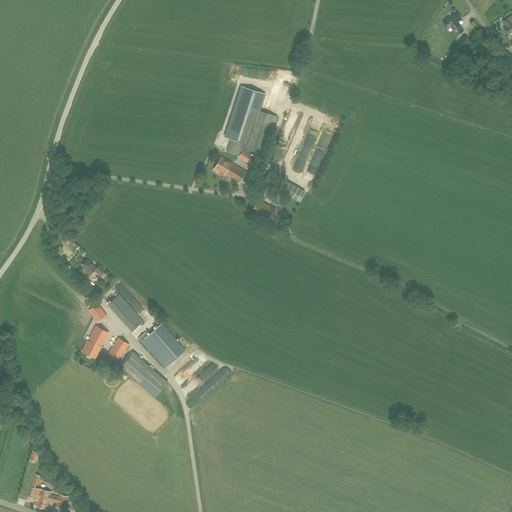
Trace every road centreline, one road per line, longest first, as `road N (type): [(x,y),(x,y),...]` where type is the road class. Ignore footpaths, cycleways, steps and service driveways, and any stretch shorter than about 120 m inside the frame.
road 1 (unclassified): [(511,347),(384,274),(290,234)]
road 2 (unclassified): [(201,511),(174,382),(102,303)]
road 3 (unclassified): [(233,194),(51,168)]
road 4 (unclassified): [(51,168),(71,99),(118,0)]
